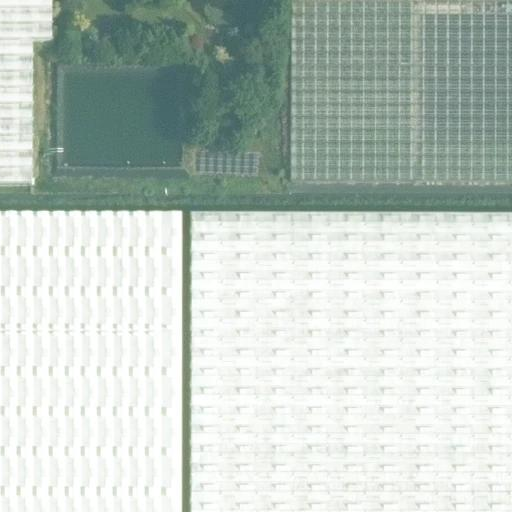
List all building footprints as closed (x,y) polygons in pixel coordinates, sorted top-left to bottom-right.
[(0,0),(0,188),(31,188),(31,44),(50,44),(50,0),(0,0)] [(511,0),(290,0),(290,185),(511,185),(511,0)] [(175,42),(175,45),(175,46),(176,46),(175,47),(176,48),(176,49),(178,51),(179,52),(180,54),(181,55),(183,56),(184,56),(185,57),(188,57),(190,56),(191,56),(192,55),(192,53),(191,49),(190,47),(190,46),(189,39),(188,39),(187,38),(186,38),(184,38),(183,38),(176,41),(175,42)] [(0,511),(179,511),(179,336),(179,216),(0,215),(0,511)] [(189,511),(511,511),(511,216),(190,216),(189,511)]
